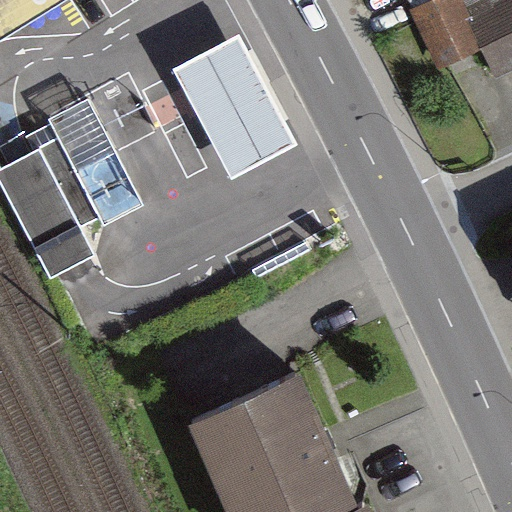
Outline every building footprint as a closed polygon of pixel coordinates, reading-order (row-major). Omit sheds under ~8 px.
[(0,0),(0,38),(64,0),(0,0)] [(511,0),(510,0),(469,21),(458,0),(441,0),(411,16),(436,66),(477,45),(496,83),(511,74),(511,0)] [(302,137),(243,36),(183,71),(241,172),(302,137)] [(149,210),(92,98),(45,122),(56,142),(0,171),(0,175),(52,277),(119,243),(111,229),(149,210)] [(381,511),(312,368),(198,422),(240,511),(381,511)]
